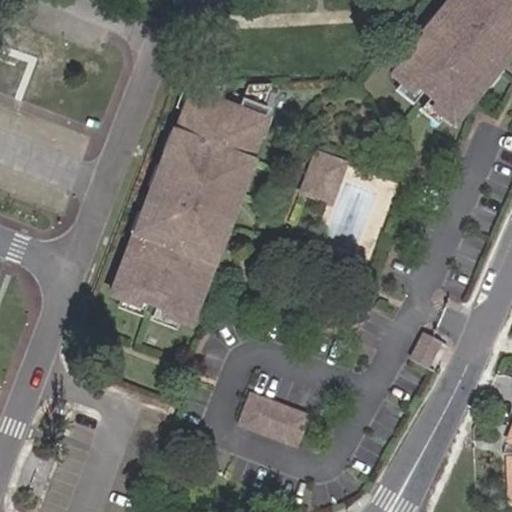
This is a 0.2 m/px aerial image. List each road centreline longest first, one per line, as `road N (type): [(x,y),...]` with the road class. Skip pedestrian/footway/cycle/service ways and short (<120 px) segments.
road 1 (residential): [(178,0),(73,270)]
road 2 (residential): [(397,500),(511,265)]
road 3 (residential): [(73,270),(0,463)]
